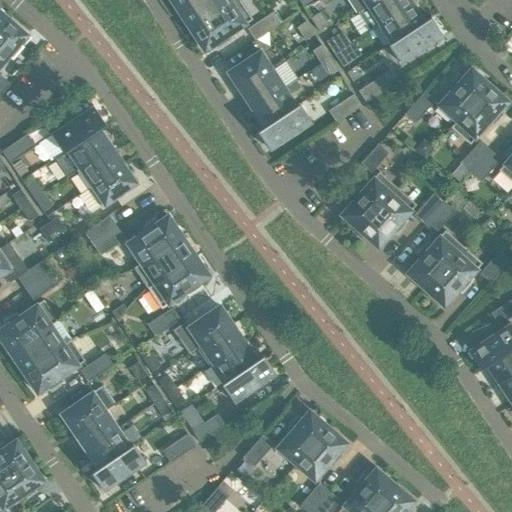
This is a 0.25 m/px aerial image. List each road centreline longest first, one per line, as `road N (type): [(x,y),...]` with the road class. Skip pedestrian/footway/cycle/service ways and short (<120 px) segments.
road 1 (residential): [(73,52),(299,380),(442,502)]
road 2 (residential): [(511,445),(441,341),(284,198)]
road 3 (residential): [(284,198),(151,0)]
road 4 (residential): [(0,387),(85,511)]
